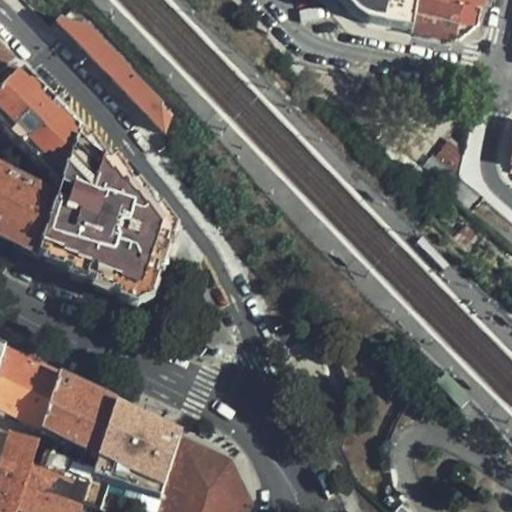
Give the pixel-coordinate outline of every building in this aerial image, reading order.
[(338,0),(364,26),(415,36),(416,26),(369,17),(352,0),(338,0)] [(352,0),(369,17),(416,26),(420,0),(352,0)] [(480,23),(484,0),(420,0),(416,26),(415,36),(455,44),(480,23)] [(78,30),(64,14),(53,23),(120,91),(135,107),(162,134),(167,121),(160,114),(161,109),(82,27),(78,30)] [(0,78),(14,65),(0,51),(0,78)] [(299,67),(348,119),(359,103),(349,96),(353,89),(299,67)] [(65,191),(81,136),(55,109),(23,76),(0,97),(0,127),(56,187),(65,191)] [(57,209),(39,263),(53,269),(63,274),(65,279),(71,281),(87,287),(89,290),(111,297),(113,302),(128,306),(142,300),(152,295),(174,233),(81,136),(65,191),(57,209)] [(429,205),(435,189),(388,139),(378,150),(429,205)] [(0,179),(0,244),(39,263),(57,209),(0,179)] [(449,265),(422,237),(416,243),(443,270),(449,265)] [(29,367),(5,356),(0,374),(0,409),(43,431),(58,382),(29,367)] [(87,396),(58,382),(43,431),(99,458),(114,408),(87,396)] [(157,511),(180,441),(114,408),(99,458),(95,470),(92,481),(154,511),(157,511)] [(304,422),(321,460),(353,446),(336,408),(304,422)] [(0,511),(16,511),(17,510),(32,465),(39,443),(12,435),(0,469),(0,511)] [(207,453),(180,441),(157,511),(249,511),(252,506),(241,485),(230,464),(207,453)] [(49,457),(44,470),(90,486),(92,481),(95,470),(49,457)] [(44,470),(32,465),(17,510),(23,511),(81,511),(84,504),(90,486),(44,470)] [(100,511),(154,511),(92,481),(90,486),(84,504),(100,511)]
